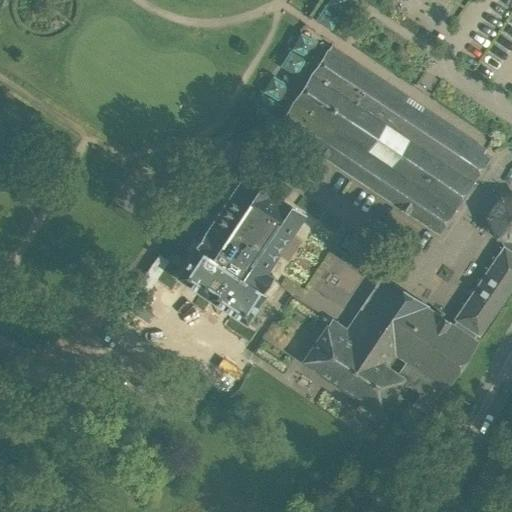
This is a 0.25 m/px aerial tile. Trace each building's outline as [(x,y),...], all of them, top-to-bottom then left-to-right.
[(412,107),(327,51),(277,126),(437,232),(487,157),(412,107)] [(264,272),(302,214),(244,175),(205,233),(195,247),(196,247),(191,254),(176,276),(244,321),(263,293),(260,291),(270,276),(264,272)] [(492,193),(481,208),(489,213),(499,198),(492,193)] [(511,237),(511,198),(500,197),(499,198),(489,213),(487,216),(497,236),(511,237)] [(443,386),(474,340),(471,337),(474,332),(475,333),(494,305),(511,278),(511,253),(502,247),(462,305),(453,318),(454,319),(451,324),(422,305),(383,279),(365,305),(346,333),(330,322),(307,356),(324,367),(321,372),(362,399),(356,408),(374,420),(401,380),(421,393),(413,404),(415,405),(423,411),(425,412),(425,411),(442,385),(443,386)]
